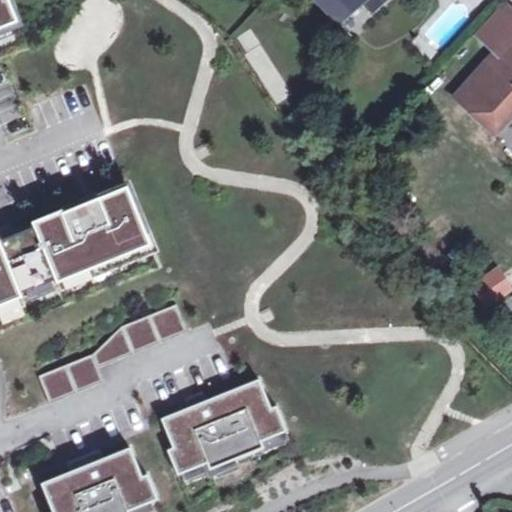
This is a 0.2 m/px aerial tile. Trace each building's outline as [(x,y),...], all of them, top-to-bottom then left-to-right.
[(0,0),(0,29),(16,22),(7,0),(0,0)] [(317,0),(336,21),(347,12),(348,13),(362,1),(373,14),(388,0),(317,0)] [(511,114),(511,39),(457,99),(474,116),(494,135),(511,114)] [(0,301),(148,242),(125,186),(97,198),(98,200),(62,215),(61,212),(33,224),(35,229),(0,243),(0,301)] [(464,285),(482,310),(511,289),(495,264),(464,285)] [(187,333),(176,305),(121,327),(92,354),(38,377),(50,406),(105,383),(99,369),(187,333)] [(271,411),(260,381),(206,403),(202,393),(185,400),(189,409),(161,420),(173,449),(167,451),(178,478),(202,469),(208,482),(218,478),(216,471),(265,451),(262,444),(283,435),(286,442),(288,441),(277,408),(271,411)] [(142,477),(131,448),(104,458),(100,450),(68,463),(71,472),(41,484),(52,511),(130,511),(147,506),(149,511),(151,511),(153,511),(150,503),(158,500),(148,475),(142,477)]
